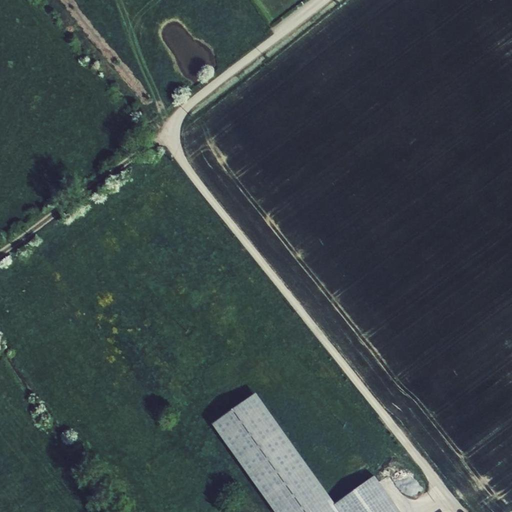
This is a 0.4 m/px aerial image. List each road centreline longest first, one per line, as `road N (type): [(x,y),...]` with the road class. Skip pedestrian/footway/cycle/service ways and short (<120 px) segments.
road 1 (unclassified): [(326,0),(197,97),(170,134),(199,184),(463,511)]
road 2 (track): [(0,252),(170,134)]
road 3 (track): [(56,0),(170,134)]
